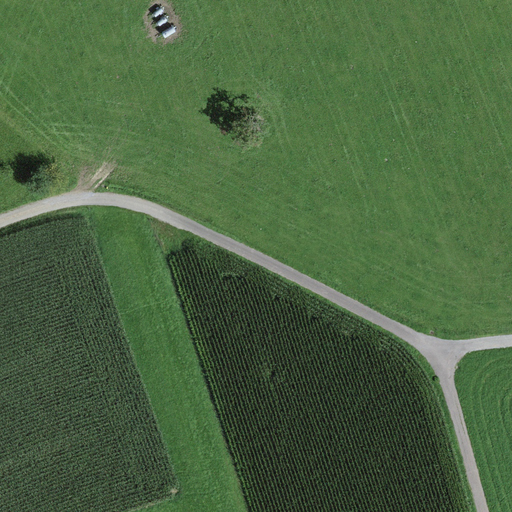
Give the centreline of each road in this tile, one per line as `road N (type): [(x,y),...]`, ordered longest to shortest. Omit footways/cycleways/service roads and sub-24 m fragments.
road 1 (track): [(511,349),(441,357),(131,197),(50,204),(0,225)]
road 2 (track): [(441,357),(486,511)]
